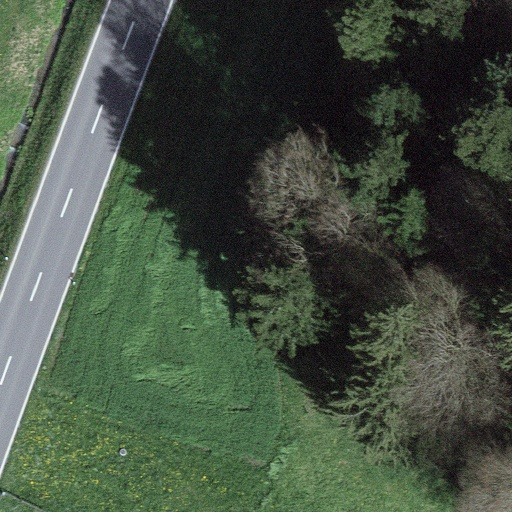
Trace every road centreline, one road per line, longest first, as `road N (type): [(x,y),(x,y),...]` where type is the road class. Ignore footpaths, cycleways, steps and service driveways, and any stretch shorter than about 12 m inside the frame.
road 1 (secondary): [(143,0),(0,386)]
road 2 (track): [(213,511),(201,480),(174,453),(1,382)]
